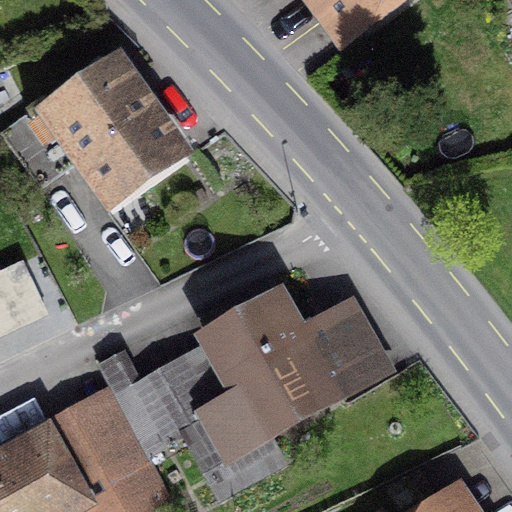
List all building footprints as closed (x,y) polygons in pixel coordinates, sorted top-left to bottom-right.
[(296,0),(338,55),(410,0),(296,0)] [(180,161),(117,71),(46,120),(109,211),(180,161)] [(237,399),(223,408),(195,360),(114,406),(142,454),(197,421),(227,473),(387,380),(348,313),(298,342),(278,306),(207,347),(237,399)] [(157,511),(160,511),(99,403),(49,432),(50,435),(0,462),(0,511),(78,511),(91,505),(94,511),(157,511)] [(459,511),(453,501),(434,511),(459,511)]
